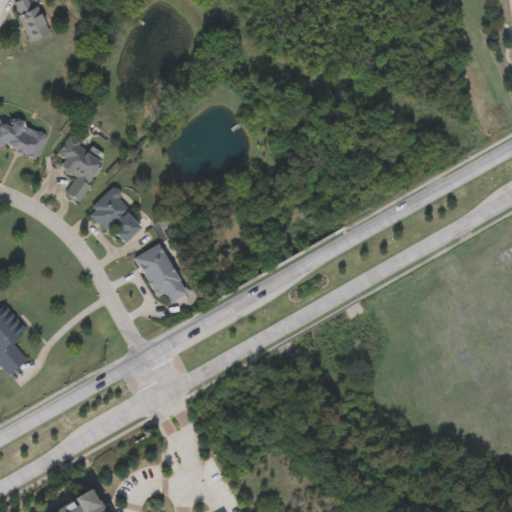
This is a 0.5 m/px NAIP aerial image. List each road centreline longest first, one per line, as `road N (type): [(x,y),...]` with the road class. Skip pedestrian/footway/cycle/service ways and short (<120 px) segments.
road 1 (secondary): [(0,488),(261,342)]
road 2 (secondary): [(237,306),(0,437)]
road 3 (residential): [(165,395),(85,253),(36,205),(0,191)]
road 4 (secondary): [(511,150),(353,239)]
road 5 (secondary): [(361,287),(511,198)]
road 6 (secondary): [(353,239),(237,306)]
